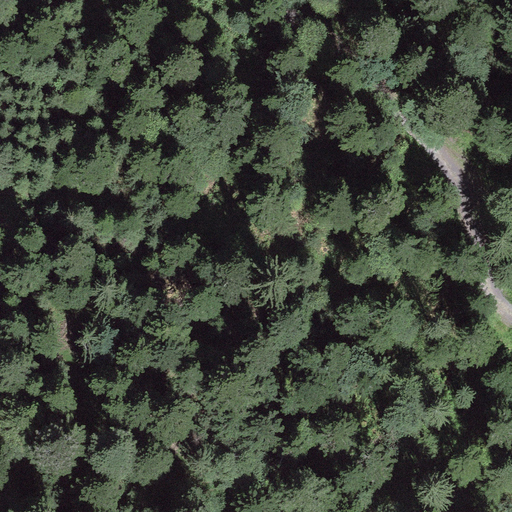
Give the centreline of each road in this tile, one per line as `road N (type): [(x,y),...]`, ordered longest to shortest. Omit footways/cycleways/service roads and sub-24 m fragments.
road 1 (track): [(271,0),(431,147),(462,200),(479,275),(511,312)]
road 2 (track): [(0,374),(56,359),(116,376),(144,400),(227,511)]
